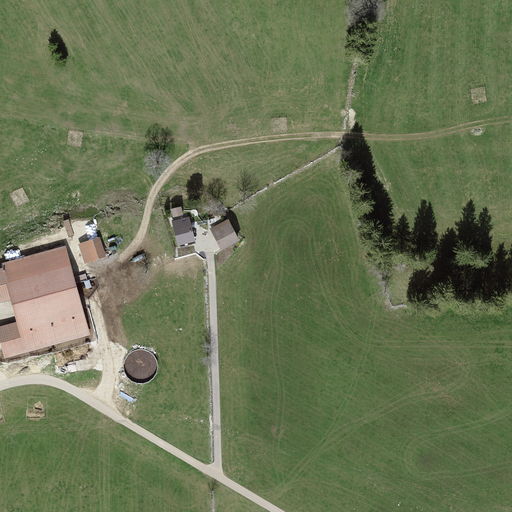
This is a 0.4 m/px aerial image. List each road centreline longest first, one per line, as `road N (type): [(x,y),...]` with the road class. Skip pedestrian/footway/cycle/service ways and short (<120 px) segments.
road 1 (unclassified): [(0,386),(44,379),(277,511)]
road 2 (track): [(199,149),(155,187),(134,246),(87,279)]
road 3 (track): [(366,133),(199,149)]
